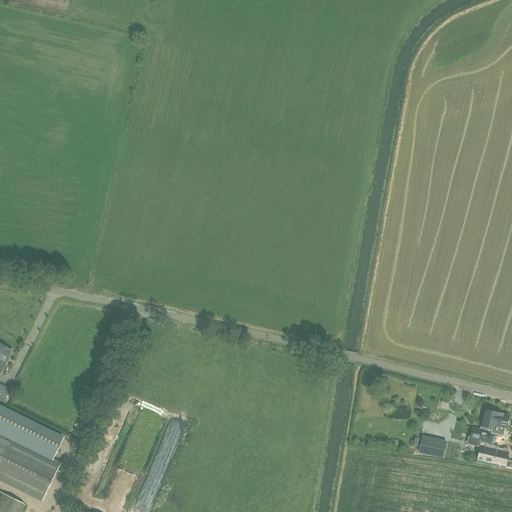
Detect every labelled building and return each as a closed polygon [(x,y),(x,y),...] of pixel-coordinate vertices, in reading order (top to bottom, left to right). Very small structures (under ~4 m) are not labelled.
[(77,292),(78,286),(70,284),(69,290),(77,292)] [(0,372),(2,373),(12,351),(0,344),(0,372)] [(10,391),(0,385),(0,399),(5,402),(10,391)] [(0,479),(43,500),(61,463),(53,459),(64,438),(0,406),(0,479)] [(473,429),(471,437),(469,437),(468,444),(481,447),(478,460),(492,463),(495,449),(487,447),(488,441),(490,432),(491,428),(490,428),(492,420),(491,420),(493,411),(485,409),(480,430),(473,429)] [(505,435),(509,415),(493,411),(491,420),(492,420),(490,428),(491,428),(490,432),(505,435)] [(407,446),(409,440),(394,436),(392,443),(407,446)] [(414,446),(420,448),(422,439),(416,437),(414,446)] [(436,451),(438,442),(422,439),(420,448),(436,451)] [(505,466),(509,452),(495,449),(492,463),(505,466)] [(97,452),(86,480),(94,483),(104,455),(97,452)] [(21,511),(25,505),(0,492),(0,511),(21,511)]
